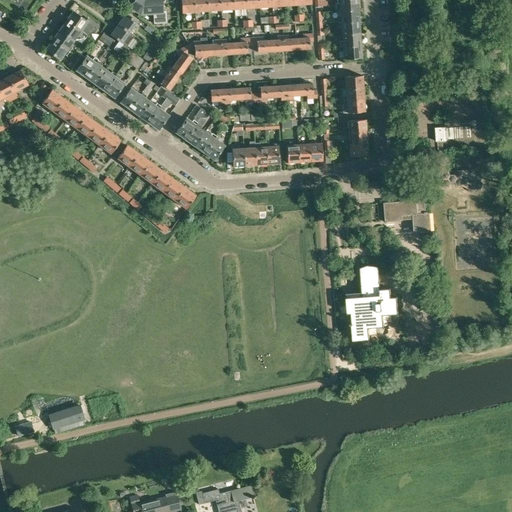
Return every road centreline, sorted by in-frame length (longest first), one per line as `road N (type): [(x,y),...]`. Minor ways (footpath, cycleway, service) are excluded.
road 1 (residential): [(158,143),(204,77),(377,65)]
road 2 (residential): [(381,153),(344,169),(225,183),(158,143)]
road 3 (residential): [(158,143),(23,48)]
